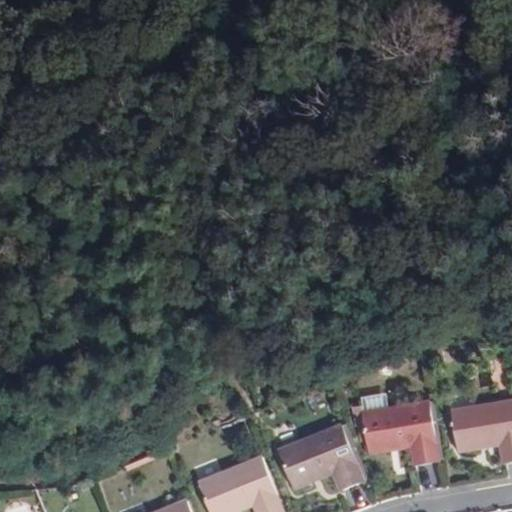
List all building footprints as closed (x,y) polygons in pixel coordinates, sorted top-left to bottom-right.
[(511,402),(452,412),(458,455),(499,449),(501,466),(511,464),(511,402)] [(412,467),(438,463),(429,403),(362,414),(368,455),(410,450),(412,467)] [(277,452),(293,493),(331,478),(337,493),(363,483),(340,427),(277,452)] [(252,511),(283,511),(262,458),(198,483),(209,511),(246,511),(252,510),(252,511)] [(189,511),(186,502),(161,511),(189,511)]
